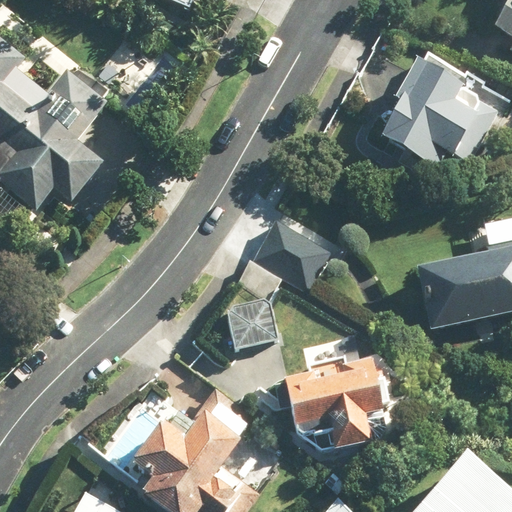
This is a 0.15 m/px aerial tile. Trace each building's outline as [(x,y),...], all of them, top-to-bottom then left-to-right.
[(152,0),(189,14),(194,0),(207,0),(223,6),(225,0),(152,0)] [(511,0),(509,0),(495,28),(491,36),(511,46),(511,51),(509,58),(511,60),(511,0)] [(17,64),(0,50),(0,201),(29,224),(50,197),(71,213),(104,170),(78,150),(106,113),(64,80),(42,110),(4,81),(17,64)] [(377,152),(437,182),(448,161),(471,172),(508,100),(425,58),(377,152)] [(313,297),(331,258),(338,243),(307,229),(301,243),(275,232),(257,271),(313,297)] [(511,244),(483,251),(485,262),(413,277),(427,340),(511,321),(511,244)] [(223,316),(233,357),(280,346),(270,304),(223,316)] [(308,371),(310,380),(281,387),(294,448),(326,441),(329,458),(388,445),(381,411),(391,409),(383,371),(373,373),(372,367),(346,373),(344,363),(308,371)] [(229,511),(235,505),(210,489),(254,421),(214,395),(181,446),(156,430),(128,473),(149,487),(138,504),(151,511),(194,511),(199,506),(207,511),(229,511)] [(427,511),(511,511),(511,501),(469,464),(427,511)]
